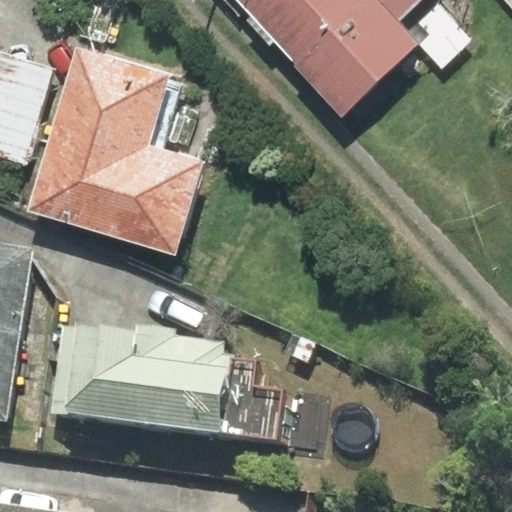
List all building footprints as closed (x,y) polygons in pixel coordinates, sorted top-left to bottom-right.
[(237,0),(342,113),(418,43),(441,68),(473,39),(437,0),(237,0)] [(183,76),(75,44),(25,212),(177,256),(205,162),(161,149),(183,76)] [(56,69),(0,51),(0,154),(27,163),(56,69)] [(34,247),(0,241),(0,417),(5,418),(34,247)] [(98,328),(62,323),(51,412),(278,439),(284,392),(250,388),(254,361),(220,357),(222,344),(174,338),(175,329),(134,324),(134,329),(99,324),(98,328)] [(61,511),(0,503),(0,511),(61,511)]
